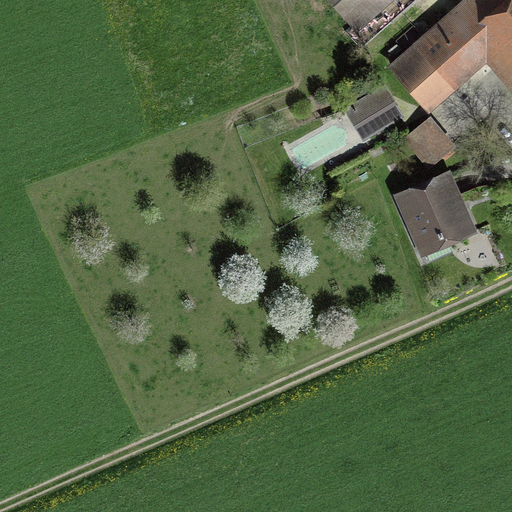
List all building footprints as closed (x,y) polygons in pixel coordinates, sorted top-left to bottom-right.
[(334,0),(355,22),(379,0),(334,0)] [(495,44),(511,62),(511,0),(465,0),(390,67),(426,106),(468,69),(472,74),(486,62),(481,57),(495,44)] [(396,117),(382,91),(347,111),(362,137),(396,117)] [(408,139),(427,164),(450,147),(431,121),(408,139)] [(400,196),(422,246),(469,225),(447,175),(400,196)]
